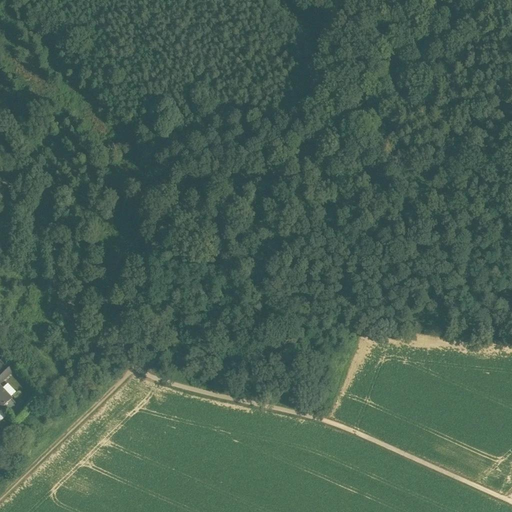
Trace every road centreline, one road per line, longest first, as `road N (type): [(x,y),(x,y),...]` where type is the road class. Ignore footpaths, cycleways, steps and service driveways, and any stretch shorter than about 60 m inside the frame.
road 1 (track): [(0,166),(69,258),(84,320),(133,370),(351,433),(504,500)]
road 2 (track): [(482,0),(415,92),(355,148),(296,181),(248,188),(148,242),(127,270),(111,345)]
road 3 (track): [(0,498),(133,370)]
